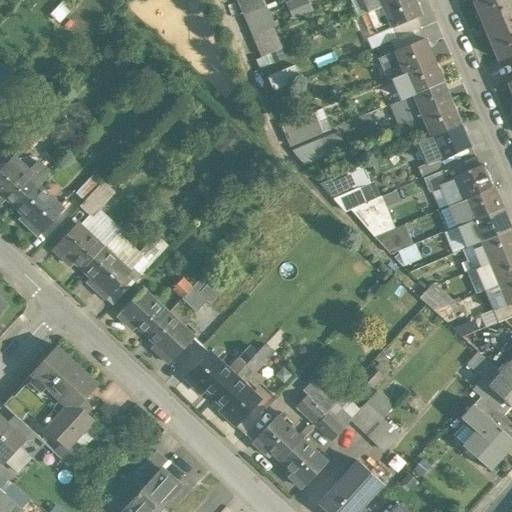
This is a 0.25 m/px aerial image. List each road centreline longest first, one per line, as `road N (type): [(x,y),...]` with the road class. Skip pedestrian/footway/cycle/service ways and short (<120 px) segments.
road 1 (residential): [(56,305),(272,511)]
road 2 (residential): [(511,171),(438,0)]
